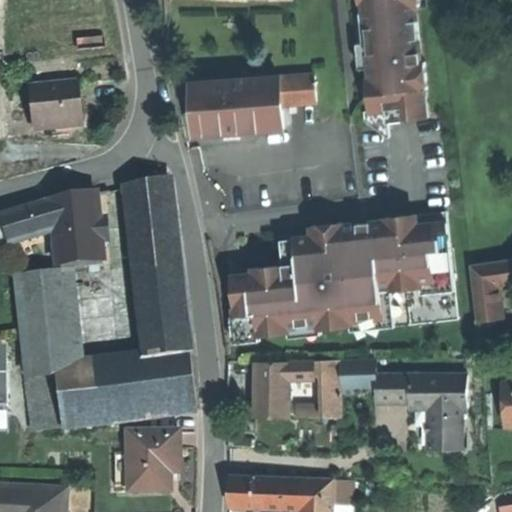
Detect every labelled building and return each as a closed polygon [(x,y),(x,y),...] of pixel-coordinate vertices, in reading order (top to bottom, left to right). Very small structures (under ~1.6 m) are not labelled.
[(358,0),(359,4),(363,3),(364,14),(360,15),(363,45),(368,45),(370,64),(372,82),(367,83),(372,126),(428,120),(425,94),(428,94),(425,63),(422,63),(416,11),(419,11),(418,0),(358,0)] [(315,77),(192,86),(194,110),(196,136),(284,130),(283,106),(317,103),(315,77)] [(32,90),(37,133),(83,128),(81,107),(78,85),(32,90)] [(170,183),(134,187),(156,358),(191,354),(170,183)] [(0,235),(6,234),(9,246),(53,233),(58,267),(104,261),(101,239),(108,238),(106,225),(100,226),(97,194),(71,199),(50,203),(37,207),(0,219),(0,235)] [(255,276),(232,279),(235,306),(238,335),(259,332),(259,339),(352,328),(351,322),(385,319),(382,294),(423,289),(422,284),(455,280),(448,224),(417,228),(416,217),(386,220),(386,223),(344,228),(339,228),(340,236),(314,239),(294,241),(297,266),(254,271),(255,276)] [(312,228),(314,239),(340,236),(339,228),(344,228),(343,225),(312,228)] [(511,261),(471,267),(478,321),(503,318),(499,288),(511,285),(511,261)] [(16,278),(25,352),(66,347),(57,273),(16,278)] [(36,433),(63,430),(56,371),(69,369),(66,347),(25,352),(36,433)] [(191,354),(156,358),(69,369),(56,371),(63,430),(199,413),(191,354)] [(296,408),(297,420),(319,420),(343,419),(342,395),(342,360),(315,361),(315,364),(315,370),(323,370),(324,380),(323,380),(324,407),(296,408)] [(342,360),(342,395),(355,395),(355,389),(355,360),(352,360),(342,360)] [(355,360),(355,389),(379,389),(379,374),(378,360),(362,360),(355,360)] [(289,381),(289,364),(257,365),(257,381),(289,381)] [(315,370),(315,364),(289,364),(289,381),(315,380),(315,370)] [(323,370),(315,370),(315,380),(323,380),(324,380),(323,370)] [(412,403),(430,403),(430,409),(435,409),(435,450),(463,450),(463,408),(469,408),(469,375),(412,375),(412,373),(379,374),(379,389),(379,403),(396,403),(412,403)] [(289,381),(257,381),(258,397),(258,417),(290,417),(289,381)] [(412,409),(412,450),(430,450),(430,409),(412,409)] [(130,433),(130,453),(130,493),(172,492),(172,474),(172,466),(181,466),(180,452),(180,432),(130,433)] [(116,453),(117,493),(130,493),(130,453),(116,453)] [(230,508),(276,509),(277,480),(231,478),(231,491),(230,508)] [(276,509),(299,510),(300,480),(277,480),(276,509)] [(298,511),(329,511),(330,504),(330,502),(334,481),(300,480),(299,510),(298,511)] [(334,481),(330,502),(353,502),(353,482),(334,481)] [(0,487),(0,511),(66,511),(68,490),(0,487)]
